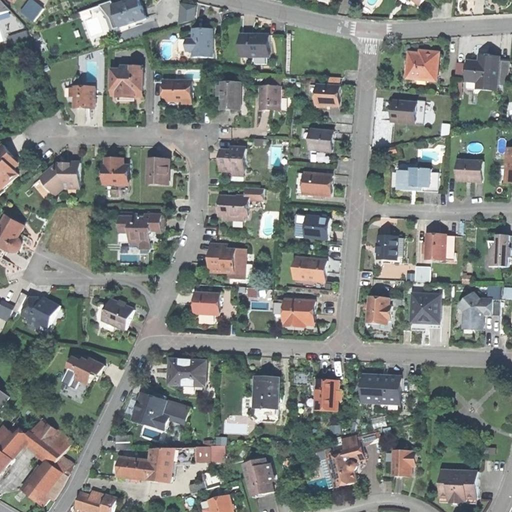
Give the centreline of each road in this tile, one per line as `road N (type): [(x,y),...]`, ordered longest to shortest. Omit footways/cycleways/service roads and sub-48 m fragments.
road 1 (residential): [(168,284),(188,246),(196,153),(184,139),(41,135)]
road 2 (residential): [(148,343),(344,350)]
road 3 (residential): [(55,511),(148,343)]
road 4 (residential): [(358,208),(372,30)]
road 5 (residential): [(344,350),(511,361)]
road 6 (residential): [(358,208),(511,215)]
road 7 (residential): [(229,0),(372,30)]
road 8 (residential): [(344,350),(358,208)]
road 9 (residential): [(372,30),(511,24)]
road 10 (residential): [(168,284),(45,271)]
